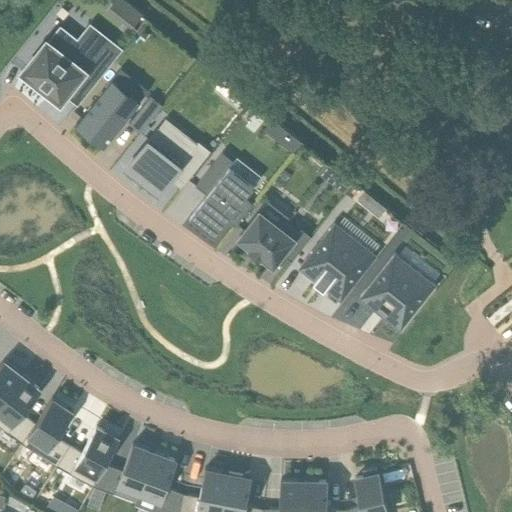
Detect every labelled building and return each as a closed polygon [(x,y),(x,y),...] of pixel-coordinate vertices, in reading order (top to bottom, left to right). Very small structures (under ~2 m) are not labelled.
[(138,30),(147,18),(135,8),(125,20),(138,30)] [(116,49),(100,36),(90,49),(56,23),(14,75),(43,98),(52,86),(73,103),(116,49)] [(76,124),(77,125),(78,123),(104,144),(103,145),(104,146),(141,99),(113,78),(76,124)] [(163,105),(151,95),(129,123),(141,133),(163,105)] [(192,148),(160,123),(128,163),(162,190),(176,171),(187,180),(213,147),(201,137),(192,148)] [(293,153),(303,141),(287,129),(278,141),(293,153)] [(207,194),(193,212),(190,216),(215,235),(218,231),(227,220),(235,226),(253,203),(245,197),(254,185),(230,166),(234,161),(223,152),(196,185),(207,194)] [(121,163),(115,171),(132,182),(137,174),(121,163)] [(331,184),(343,194),(351,184),(339,174),(331,184)] [(379,216),(386,208),(366,191),(359,200),(379,216)] [(262,255),(274,264),(282,253),(292,261),(311,236),(302,228),(295,238),(260,211),(239,237),(251,247),(250,249),(260,257),(262,255)] [(343,222),(378,251),(384,244),(349,215),(343,222)] [(376,255),(335,222),(300,267),(316,279),(314,281),(324,289),(326,287),(341,299),(376,255)] [(435,285),(395,253),(361,296),(388,318),(385,322),(395,330),(398,326),(401,328),(435,285)] [(0,405),(25,374),(6,360),(0,367),(0,405)] [(27,410),(43,389),(25,374),(0,405),(0,410),(16,423),(11,429),(27,441),(31,434),(40,420),(27,410)] [(64,403),(65,401),(57,395),(55,398),(31,434),(52,448),(47,455),(62,464),(75,443),(62,434),(77,412),(64,403)] [(116,430),(114,433),(100,426),(88,450),(75,443),(62,464),(77,472),(81,465),(103,477),(123,437),(124,435),(116,430)] [(133,443),(118,482),(140,490),(155,452),(134,444),(134,443),(133,443)] [(163,499),(177,460),(176,459),(175,460),(155,452),(140,490),(163,499)] [(361,505),(345,508),(345,511),(389,511),(389,507),(394,506),(391,493),(385,494),(380,471),(378,471),(378,472),(377,467),(362,471),(363,476),(355,478),(361,505)] [(205,468),(197,509),(213,511),(221,511),(228,473),(207,469),(207,468),(205,468)] [(245,511),(252,476),(250,476),(250,477),(228,473),(221,511),(245,511)] [(304,511),(304,480),(282,480),(282,479),(281,479),(280,508),(262,508),(261,511),(304,511)] [(345,511),(345,508),(328,508),(328,480),(326,480),(326,481),(304,480),(304,511),(345,511)] [(32,500),(37,491),(25,484),(20,493),(32,500)]
